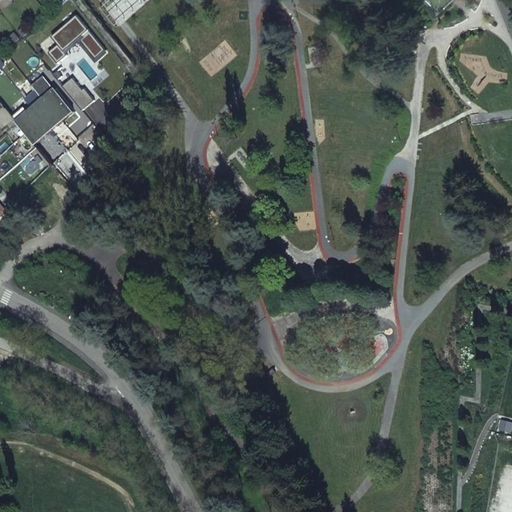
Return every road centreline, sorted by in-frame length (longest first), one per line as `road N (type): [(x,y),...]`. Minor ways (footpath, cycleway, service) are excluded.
road 1 (residential): [(140,412),(99,355),(0,293)]
road 2 (unclassified): [(140,412),(0,343)]
road 3 (residential): [(83,192),(52,236),(21,253),(0,282)]
